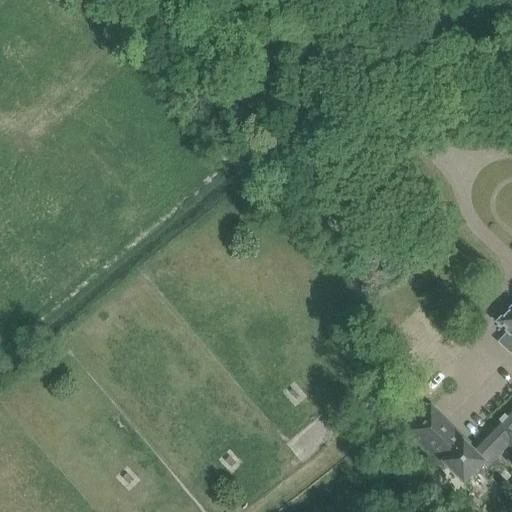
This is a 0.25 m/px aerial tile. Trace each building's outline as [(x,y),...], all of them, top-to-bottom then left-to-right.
[(72,0),(56,0),(63,8),(72,0)] [(511,311),(499,325),(509,334),(502,341),(511,350),(511,311)] [(355,417),(372,408),(366,397),(350,406),(355,417)] [(469,445),(447,424),(432,409),(408,434),(445,470),(447,468),(467,447),(469,445)] [(511,444),(511,411),(472,452),(485,466),(488,469),(510,446),(511,444)] [(485,466),(472,452),(467,447),(447,468),(466,486),(485,466)]
